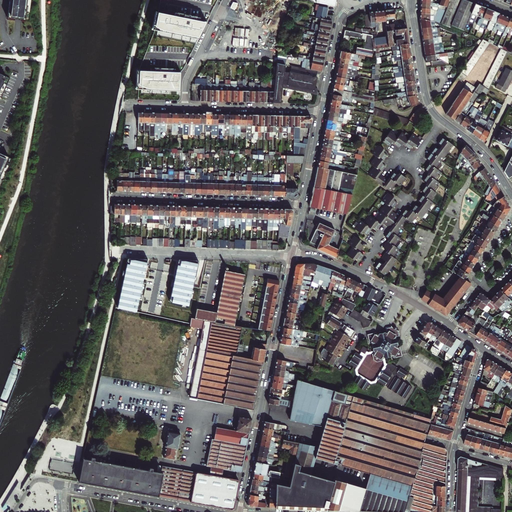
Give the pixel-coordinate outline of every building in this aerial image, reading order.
[(11,0),(9,20),(15,20),(22,21),(31,22),(32,19),(33,0),(11,0)] [(438,9),(436,13),(434,17),(432,23),(435,23),(435,24),(440,25),(441,25),(441,24),(440,23),(449,0),(441,0),(440,2),(439,5),(438,9)] [(449,5),(441,24),(441,25),(450,29),(450,27),(461,0),(450,0),(450,3),(449,5)] [(461,0),(450,27),(463,32),(467,23),(474,5),(468,3),(461,0)] [(474,5),(467,23),(473,26),(476,17),(480,8),(477,6),(474,5)] [(321,20),(332,22),(332,19),(333,17),(326,16),(328,9),(323,8),(318,7),(316,6),(316,7),(315,11),(317,11),(316,19),(321,20)] [(477,31),(478,29),(486,10),(483,9),(480,8),(476,17),(473,26),(471,29),(477,31)] [(486,10),(478,29),(481,30),(480,32),(484,34),(486,29),(493,13),(489,11),(486,10)] [(196,44),(207,22),(197,20),(197,17),(189,15),(179,13),(178,15),(159,11),(155,30),(158,30),(157,35),(196,44)] [(383,12),(384,21),(394,20),(393,11),(389,12),(383,12)] [(379,13),(374,13),(375,27),(376,30),(376,33),(376,34),(378,34),(378,31),(379,31),(378,24),(385,23),(384,21),(383,12),(379,13)] [(493,13),(486,29),(491,32),(498,15),(495,14),(493,13)] [(498,31),(504,17),(501,16),(498,15),(491,32),(494,33),(496,30),(498,31)] [(506,18),(504,17),(498,31),(498,32),(503,34),(503,33),(509,19),(506,18)] [(507,29),(509,30),(511,23),(511,20),(509,19),(503,33),(505,34),(507,29)] [(332,22),(321,20),(320,23),(314,21),(313,25),(330,29),(331,26),(332,22)] [(420,25),(421,29),(436,28),(437,29),(440,28),(439,26),(435,26),(435,23),(432,23),(429,22),(420,20),(420,25)] [(330,29),(313,25),(312,25),(311,30),(315,31),(329,34),(330,31),(330,29)] [(307,36),(311,36),(328,40),(329,37),(329,34),(315,31),(314,34),(308,32),(307,36)] [(355,56),(366,58),(371,59),(372,49),(371,38),(371,36),(359,34),(357,33),(345,31),(344,36),(343,40),(348,41),(349,38),(365,41),(363,50),(357,49),(355,55),(355,56)] [(328,40),(311,36),(310,39),(316,41),(315,44),(327,46),(327,43),(328,40)] [(376,37),(371,38),(372,49),(375,50),(387,47),(387,42),(386,38),(376,39),(376,37)] [(327,46),(315,44),(310,42),(308,48),(326,52),(326,49),(327,46)] [(483,45),(479,47),(476,50),(474,53),(472,56),(470,59),(468,62),(466,65),(464,68),(462,71),(460,73),(460,74),(459,75),(456,80),(460,83),(466,77),(467,75),(470,72),(471,69),(474,66),(476,62),(478,59),(480,56),(482,54),(484,50),(486,47),(488,44),(487,44),(483,45)] [(309,52),(309,54),(324,58),(325,55),(326,52),(308,48),(305,47),(305,51),(309,52)] [(492,67),(490,70),(488,73),(487,76),(485,80),(483,84),(482,87),(484,88),(488,90),(489,87),(491,84),(493,80),(495,77),(496,73),(498,70),(500,67),(501,64),(503,60),(505,57),(506,54),(506,53),(501,50),(500,50),(498,53),(497,57),(495,60),(493,63),(492,67)] [(340,56),(339,59),(361,64),(362,64),(363,60),(366,61),(366,58),(355,56),(355,55),(340,52),(340,56)] [(323,64),(306,60),(278,54),(276,64),(285,66),(292,68),(293,68),(294,61),(302,63),(302,66),(306,67),(305,70),(314,72),(321,73),(322,69),(323,64)] [(307,54),(306,60),(323,64),(324,60),(324,58),(309,54),(307,54)] [(380,80),(379,63),(380,63),(380,54),(375,54),(375,70),(371,70),(372,80),(380,80)] [(426,64),(431,63),(441,61),(447,65),(446,58),(448,57),(447,54),(440,55),(425,58),(425,61),(426,64)] [(339,61),(338,64),(357,68),(358,66),(361,67),(361,64),(339,59),(339,61)] [(271,104),(281,104),(282,90),(316,97),(318,90),(314,89),(315,86),(316,77),(291,72),(290,74),(285,73),(285,66),(276,64),(276,68),(275,76),(274,81),(271,104)] [(337,66),(337,68),(357,73),(360,73),(361,69),(357,68),(338,64),(337,66)] [(336,71),(336,73),(354,77),(356,78),(357,73),(337,68),(336,71)] [(154,72),(139,71),(138,90),(141,90),(140,94),(180,96),(181,73),(172,72),(172,70),(163,69),(154,69),(154,72)] [(496,85),(494,89),(503,93),(504,91),(505,90),(506,90),(511,77),(511,72),(505,69),(496,85)] [(335,79),(334,84),(351,88),(357,89),(358,83),(353,82),(354,77),(336,73),(335,79)] [(0,97),(1,98),(9,78),(0,74),(0,97)] [(206,85),(206,80),(204,80),(196,80),(195,80),(194,82),(194,85),(200,85),(200,94),(200,102),(202,102),(206,102),(206,85)] [(274,81),(266,81),(266,83),(266,103),(269,103),(271,104),(274,81)] [(467,81),(464,86),(445,115),(449,117),(454,121),(473,93),(477,88),(473,86),(470,84),(467,81)] [(333,88),(333,90),(357,95),(358,93),(350,91),(351,88),(334,84),(333,88)] [(193,91),(192,102),(194,102),(196,102),(196,94),(200,94),(200,85),(194,85),(193,85),(192,85),(191,91),(193,91)] [(473,93),(454,121),(454,122),(457,124),(459,125),(474,102),(481,92),(484,88),(482,87),(479,85),(477,88),(473,93)] [(332,93),(331,96),(346,98),(352,100),(370,103),(373,103),(373,98),(357,95),(333,90),(332,93)] [(330,104),(329,107),(344,110),(354,112),(354,108),(341,105),(339,106),(340,103),(351,105),(352,100),(346,98),(331,96),(331,98),(330,101),(330,104)] [(407,98),(402,98),(402,102),(407,102),(407,101),(408,101),(410,109),(419,105),(418,101),(417,98),(417,96),(407,98)] [(474,102),(459,125),(463,128),(466,131),(477,110),(481,103),(480,103),(478,105),(474,102)] [(385,120),(388,122),(391,123),(395,124),(398,125),(402,127),(402,125),(405,126),(408,127),(410,123),(411,122),(407,121),(404,120),(400,118),(397,117),(394,116),(391,115),(390,115),(387,114),(384,112),(381,111),(378,110),(373,108),(372,109),(372,116),(375,117),(378,118),(382,119),(385,120)] [(412,120),(411,122),(410,123),(415,126),(417,123),(419,119),(421,116),(423,113),(421,109),(417,112),(416,113),(414,117),(412,120)] [(479,112),(477,110),(466,131),(469,132),(471,134),(479,119),(480,117),(477,115),(479,112)] [(300,117),(299,133),(301,133),(301,132),(309,132),(312,119),(310,117),(300,117)] [(479,119),(471,134),(475,137),(478,139),(486,123),(479,119)] [(483,143),(493,122),(488,120),(486,123),(478,139),(481,142),(483,143)] [(325,126),(324,130),(339,133),(342,133),(342,131),(339,131),(341,124),(326,121),(325,126)] [(347,125),(345,134),(366,138),(369,129),(347,125)] [(500,143),(507,147),(511,137),(511,132),(502,127),(500,131),(497,130),(492,139),(500,143)] [(392,143),(393,144),(399,137),(391,131),(382,142),(389,147),(390,145),(392,143)] [(402,134),(399,137),(393,144),(397,147),(399,149),(403,144),(404,146),(411,137),(406,134),(405,136),(402,134)] [(407,148),(410,150),(413,146),(415,147),(420,141),(412,135),(411,137),(404,146),(407,148)] [(442,147),(440,149),(447,154),(453,146),(442,138),(440,141),(438,144),(442,147)] [(299,144),(299,148),(306,149),(308,140),(304,139),(303,145),(299,144)] [(373,154),(377,157),(383,161),(386,158),(387,156),(383,153),(384,151),(378,146),(373,154)] [(461,152),(458,159),(461,160),(461,162),(462,163),(464,159),(463,158),(467,155),(471,151),(468,149),(465,147),(461,151),(461,152)] [(320,150),(320,152),(342,157),(345,157),(346,153),(335,151),(321,148),(320,150)] [(433,151),(431,154),(441,162),(447,154),(440,149),(439,151),(435,148),(433,151)] [(464,159),(462,163),(465,166),(467,163),(467,162),(475,155),(473,153),(471,151),(467,155),(463,158),(464,159)] [(342,157),(320,152),(319,154),(319,157),(339,161),(341,161),(342,157)] [(0,153),(0,186),(13,159),(7,156),(0,153)] [(441,162),(431,154),(428,157),(426,160),(430,163),(429,164),(435,169),(441,162)] [(465,166),(467,170),(470,166),(470,165),(478,160),(476,158),(475,155),(467,162),(467,163),(465,166)] [(511,155),(503,172),(506,176),(508,179),(511,175),(511,168),(511,167),(511,155)] [(339,161),(319,157),(318,160),(318,162),(334,165),(338,166),(339,161)] [(383,161),(377,157),(371,165),(375,168),(381,173),(386,167),(384,165),(382,164),(383,161)] [(470,166),(467,170),(467,171),(471,173),(481,165),(480,162),(478,160),(470,165),(470,166)] [(334,165),(318,162),(317,165),(317,167),(336,171),(337,168),(334,168),(334,165)] [(433,180),(436,176),(439,172),(435,169),(429,164),(426,168),(424,170),(428,173),(427,175),(433,180)] [(336,171),(317,167),(315,178),(313,187),(338,193),(341,178),(354,181),(356,176),(336,171)] [(380,174),(381,173),(375,168),(369,176),(379,183),(384,177),(382,176),(380,174)] [(478,172),(474,177),(476,179),(480,176),(484,181),(489,177),(487,173),(484,168),(478,172)] [(393,173),(389,179),(395,183),(399,186),(405,178),(399,174),(398,176),(396,174),(393,173)] [(427,184),(425,186),(432,191),(437,183),(433,180),(427,175),(425,178),(423,181),(427,184)] [(386,179),(384,177),(379,183),(390,191),(395,183),(389,179),(388,180),(386,179)] [(489,177),(484,181),(489,187),(485,196),(488,197),(494,184),(491,180),(489,177)] [(492,207),(505,216),(508,212),(510,209),(499,193),(494,184),(488,197),(485,203),(492,207)] [(285,185),(285,197),(294,197),(295,197),(296,196),(297,189),(290,189),(290,185),(285,185)] [(425,195),(424,197),(430,201),(436,194),(432,191),(425,186),(423,189),(421,192),(425,195)] [(338,193),(313,187),(311,197),(309,207),(311,208),(345,215),(350,196),(338,193)] [(393,200),(394,198),(391,196),(388,193),(382,201),(386,205),(393,210),(396,204),(397,203),(393,200)] [(421,204),(420,206),(427,211),(433,203),(430,201),(424,197),(422,195),(419,199),(417,201),(421,204)] [(380,213),(390,220),(395,214),(393,213),(391,211),(393,210),(386,205),(380,213)] [(427,211),(420,206),(419,208),(415,205),(413,207),(410,210),(417,216),(421,219),(427,211)] [(490,213),(489,214),(501,222),(502,221),(503,218),(505,216),(492,207),(489,213),(490,213)] [(291,210),(284,209),(284,220),(283,224),(282,224),(282,226),(279,225),(279,227),(278,237),(287,239),(290,224),(293,212),(291,210)] [(405,209),(400,216),(407,221),(411,223),(417,216),(410,210),(409,212),(407,211),(405,209)] [(386,226),(390,220),(380,213),(374,221),(381,225),(382,224),(384,225),(386,226)] [(395,214),(390,220),(401,228),(407,221),(400,216),(399,217),(398,216),(395,214)] [(501,222),(489,214),(487,218),(482,215),(480,218),(484,220),(497,228),(499,225),(501,222)] [(381,225),(374,221),(370,217),(364,225),(371,230),(372,228),(373,228),(376,231),(381,225)] [(388,231),(395,236),(401,228),(390,220),(386,226),(388,228),(390,229),(388,231)] [(497,228),(484,220),(482,223),(481,222),(479,225),(494,234),(496,231),(497,228)] [(366,235),(371,230),(364,225),(360,222),(355,230),(361,234),(362,232),(364,234),(366,235)] [(318,246),(316,250),(327,255),(335,259),(338,250),(327,245),(334,231),(318,224),(310,243),(318,246)] [(479,228),(477,231),(490,239),(492,236),(494,234),(479,225),(478,228),(479,228)] [(395,236),(388,231),(384,237),(386,238),(388,240),(387,242),(393,247),(399,239),(395,236)] [(490,239),(477,231),(474,234),(476,235),(475,237),(487,244),(489,242),(490,239)] [(487,244),(475,237),(473,235),(470,240),(471,241),(470,242),(472,243),(483,250),(485,247),(487,244)] [(353,247),(359,252),(363,247),(361,245),(359,244),(361,242),(357,239),(354,237),(349,244),(353,247)] [(386,253),(392,257),(398,250),(393,247),(387,242),(383,248),(385,249),(387,251),(386,253)] [(472,243),(469,248),(480,255),(481,253),(483,250),(472,243)] [(363,255),(359,252),(353,247),(346,255),(353,260),(355,258),(356,259),(359,261),(363,255)] [(469,248),(466,253),(477,260),(478,257),(480,255),(469,248)] [(385,261),(384,263),(390,268),(396,260),(392,257),(386,253),(381,258),(383,260),(385,261)] [(466,253),(463,258),(474,265),(475,263),(477,260),(466,253)] [(457,261),(470,270),(472,267),(474,265),(463,258),(462,257),(461,256),(457,261)] [(117,307),(136,311),(147,258),(127,258),(117,307)] [(170,302),(189,305),(198,260),(178,259),(170,302)] [(457,261),(454,266),(467,275),(469,272),(470,270),(457,261)] [(384,276),(390,268),(384,263),(382,265),(381,264),(378,262),(374,268),(384,276)] [(313,277),(317,265),(313,264),(297,263),(295,266),(294,270),(294,273),(313,277)] [(330,285),(330,282),(333,270),(325,267),(317,265),(313,277),(312,280),(312,282),(319,284),(320,279),(323,280),(322,285),(329,287),(330,285)] [(454,266),(451,271),(455,274),(460,277),(464,280),(465,277),(467,275),(454,266)] [(234,326),(244,275),(225,271),(216,312),(196,308),(194,318),(202,320),(234,326)] [(347,277),(344,289),(344,291),(345,292),(344,293),(346,294),(346,293),(352,279),(350,278),(347,277)] [(443,298),(437,310),(438,311),(439,310),(439,311),(440,312),(441,312),(442,312),(442,311),(443,310),(444,310),(445,316),(460,298),(467,289),(471,284),(464,280),(460,277),(443,298)] [(268,278),(258,329),(269,331),(279,281),(268,278)] [(352,279),(346,293),(350,295),(352,295),(354,290),(358,282),(355,280),(352,279)] [(358,282),(354,290),(356,292),(353,298),(351,297),(349,301),(354,303),(358,295),(363,284),(360,283),(358,282)] [(376,290),(368,286),(363,297),(371,302),(376,290)] [(503,288),(501,290),(507,298),(511,294),(505,286),(503,288)] [(434,295),(426,290),(425,293),(421,299),(423,301),(428,304),(428,305),(437,310),(443,298),(442,299),(442,298),(434,294),(434,295)] [(496,295),(503,304),(508,309),(511,308),(508,304),(510,303),(511,304),(511,303),(507,298),(501,290),(498,292),(496,295)] [(328,295),(322,293),(318,307),(325,309),(328,295)] [(479,296),(478,298),(489,307),(490,308),(493,310),(495,308),(498,310),(499,309),(491,300),(482,293),(479,296)] [(501,306),(503,304),(496,295),(493,298),(491,300),(499,309),(503,313),(508,316),(510,314),(507,310),(505,311),(501,306)] [(333,304),(345,311),(347,309),(349,310),(351,311),(353,309),(356,304),(354,303),(349,301),(347,300),(344,298),(343,298),(339,303),(336,301),(333,304)] [(478,307),(486,313),(490,308),(489,307),(478,298),(475,301),(474,303),(478,307)] [(360,313),(353,309),(351,311),(350,314),(349,315),(358,321),(358,320),(362,322),(364,327),(369,325),(370,322),(372,320),(370,319),(367,318),(368,316),(369,315),(372,316),(378,308),(376,307),(370,303),(369,302),(366,306),(364,305),(362,310),(360,313)] [(473,315),(478,307),(474,303),(470,308),(466,313),(468,314),(469,312),(473,315)] [(343,316),(345,311),(333,304),(330,310),(333,313),(331,316),(338,321),(340,318),(341,318),(343,316)] [(298,314),(286,312),(285,315),(285,318),(294,320),(295,316),(302,318),(303,315),(299,314),(298,314)] [(464,329),(470,320),(473,316),(473,315),(469,312),(468,314),(466,313),(463,317),(459,322),(459,326),(464,329)] [(338,321),(331,316),(326,324),(327,324),(337,330),(349,337),(350,338),(354,331),(344,324),(342,327),(340,326),(338,325),(340,322),(338,321)] [(470,333),(479,318),(480,317),(478,316),(477,317),(476,316),(475,318),(475,320),(473,322),(470,320),(464,329),(467,331),(470,333)] [(202,320),(194,318),(191,318),(189,325),(201,327),(202,320)] [(486,322),(479,318),(470,333),(473,334),(477,337),(482,329),(486,322)] [(201,327),(189,398),(254,410),(263,361),(251,359),(236,356),(238,343),(242,327),(234,326),(202,320),(201,327)] [(420,332),(425,335),(432,323),(430,322),(429,321),(426,322),(420,332)] [(426,342),(427,343),(437,326),(434,324),(432,323),(425,335),(429,338),(428,339),(427,339),(426,342)] [(375,361),(381,360),(381,358),(382,358),(382,357),(383,356),(383,357),(390,356),(390,355),(391,355),(391,356),(392,356),(392,357),(401,356),(399,347),(398,347),(397,347),(396,345),(397,345),(396,338),(395,339),(395,337),(400,336),(399,331),(399,330),(398,330),(397,329),(393,327),(392,326),(391,325),(391,326),(385,327),(386,332),(385,332),(385,331),(378,333),(379,334),(377,334),(377,333),(376,333),(375,335),(375,334),(374,335),(375,336),(372,340),(371,340),(370,341),(371,341),(371,342),(372,342),(372,343),(371,343),(372,350),(373,350),(374,351),(373,352),(371,353),(372,359),(375,361)] [(432,340),(435,342),(442,329),(440,328),(437,326),(427,343),(429,344),(430,345),(432,342),(431,341),(432,340)] [(496,326),(494,328),(486,342),(488,344),(491,345),(500,330),(500,329),(496,326)] [(488,333),(486,332),(481,339),(483,341),(486,342),(494,328),(492,327),(488,333)] [(439,352),(441,348),(450,334),(446,332),(442,329),(435,342),(432,346),(431,348),(429,351),(437,355),(439,352)] [(482,329),(477,337),(479,338),(481,339),(486,332),(482,329)] [(337,330),(334,336),(345,343),(347,340),(349,337),(337,330)] [(500,330),(491,345),(493,347),(497,349),(506,332),(507,331),(504,330),(503,332),(500,330)] [(376,333),(376,331),(367,333),(369,341),(370,341),(371,342),(371,341),(370,341),(371,340),(372,340),(375,336),(374,335),(375,334),(375,335),(376,333)] [(297,335),(282,332),(281,335),(281,337),(301,341),(302,338),(296,336),(297,335)] [(509,333),(506,332),(497,349),(500,351),(502,352),(509,340),(506,338),(509,333)] [(450,334),(441,348),(447,352),(448,350),(450,347),(452,344),(454,341),(456,338),(453,336),(450,334)] [(334,336),(330,343),(341,349),(343,347),(345,343),(334,336)] [(301,341),(281,337),(280,340),(280,343),(300,347),(301,341)] [(422,340),(417,337),(416,339),(414,342),(427,350),(429,351),(431,348),(430,347),(428,348),(427,347),(429,344),(427,343),(426,342),(422,340)] [(451,356),(453,353),(455,350),(457,347),(459,344),(461,341),(456,338),(454,341),(452,344),(450,347),(448,350),(447,352),(446,353),(451,356)] [(509,340),(502,352),(505,354),(508,356),(511,348),(511,341),(510,340),(509,340)] [(243,344),(238,343),(236,356),(251,359),(252,355),(242,353),(243,344)] [(251,359),(263,361),(265,352),(267,344),(260,343),(259,348),(253,347),(252,355),(251,359)] [(341,349),(330,343),(326,349),(324,348),(321,352),(322,356),(325,358),(323,361),(333,367),(338,357),(337,356),(338,354),(341,349)] [(464,360),(466,356),(467,354),(469,351),(471,348),(467,344),(464,348),(463,351),(461,355),(459,358),(464,360)] [(365,350),(366,350),(367,348),(362,345),(359,349),(361,351),(364,353),(365,351),(365,350)] [(467,354),(466,356),(469,358),(468,361),(474,362),(475,358),(476,353),(475,350),(474,349),(471,348),(469,351),(467,354)] [(355,351),(347,362),(353,366),(357,360),(358,361),(362,356),(359,354),(355,351)] [(365,354),(368,353),(367,353),(366,353),(365,352),(365,351),(364,353),(361,351),(359,354),(362,356),(358,361),(360,362),(365,354)] [(445,360),(445,358),(445,356),(439,352),(437,355),(445,360)] [(356,369),(360,362),(358,361),(354,367),(353,368),(355,373),(356,374),(367,382),(368,383),(373,381),(374,380),(382,369),(383,370),(385,367),(384,366),(386,363),(384,362),(383,357),(383,356),(382,357),(382,358),(381,358),(381,360),(382,365),(372,380),(369,380),(357,373),(356,369)] [(445,360),(454,366),(455,363),(456,360),(457,359),(455,358),(453,357),(451,362),(445,358),(445,360)] [(459,364),(460,365),(472,369),(473,365),(474,362),(468,361),(464,360),(459,358),(457,358),(457,359),(456,360),(458,361),(458,360),(461,360),(459,364)] [(483,374),(487,376),(488,376),(489,376),(490,375),(489,374),(496,363),(492,360),(490,359),(487,360),(485,367),(483,374)] [(401,378),(405,373),(401,370),(398,368),(396,369),(393,367),(394,366),(393,366),(387,362),(386,363),(384,366),(385,367),(383,370),(382,369),(374,380),(382,385),(382,384),(385,386),(385,387),(401,399),(408,389),(409,387),(397,379),(398,376),(401,378)] [(488,378),(487,379),(491,381),(500,365),(498,364),(496,363),(489,374),(490,375),(489,376),(488,376),(487,376),(487,377),(488,378)] [(273,375),(288,378),(294,379),(297,380),(301,381),(302,378),(294,376),(294,374),(289,373),(288,371),(284,370),(285,366),(275,364),(274,369),(273,375)] [(460,365),(458,369),(470,373),(471,373),(471,371),(472,369),(460,365)] [(489,384),(485,390),(494,392),(495,390),(498,386),(496,385),(494,383),(496,381),(498,382),(497,383),(499,384),(508,370),(504,368),(500,365),(491,381),(490,382),(489,384)] [(455,373),(469,377),(470,375),(470,373),(458,369),(456,368),(453,367),(452,369),(456,371),(455,373)] [(508,370),(499,384),(498,386),(495,390),(496,391),(497,392),(496,394),(499,396),(500,395),(503,390),(506,387),(511,376),(511,372),(508,370)] [(454,377),(459,379),(468,382),(468,380),(469,377),(455,373),(454,377)] [(362,389),(367,382),(356,374),(351,381),(362,389)] [(287,382),(288,378),(273,375),(272,378),(272,381),(287,384),(287,382),(289,383),(288,384),(289,384),(290,382),(287,382)] [(454,377),(453,381),(454,382),(467,386),(467,384),(468,382),(459,379),(454,377)] [(293,401),(292,408),(291,413),(289,420),(309,424),(312,422),(314,415),(326,418),(323,428),(317,448),(315,457),(369,474),(365,487),(334,478),(333,481),(310,474),(298,470),(300,464),(294,462),(294,465),(293,470),(291,480),(289,486),(276,484),(276,488),(275,508),(386,511),(431,511),(432,505),(432,500),(432,495),(432,490),(433,485),(445,486),(447,451),(445,448),(424,442),(430,419),(301,381),(297,380),(296,386),(295,388),(293,401)] [(271,387),(281,389),(282,387),(286,388),(287,386),(288,386),(288,384),(289,383),(287,382),(287,384),(272,381),(271,383),(271,387)] [(479,388),(485,390),(489,384),(481,381),(479,388)] [(454,382),(452,387),(465,391),(466,389),(467,386),(454,382)] [(451,386),(449,391),(450,391),(464,396),(464,393),(465,391),(452,387),(451,386)] [(281,397),(282,389),(281,389),(271,387),(269,395),(268,402),(292,408),(293,401),(289,401),(288,405),(285,404),(286,400),(281,399),(281,398),(281,397)] [(478,390),(477,393),(487,396),(488,394),(493,395),(494,392),(485,390),(479,388),(478,390)] [(449,393),(445,392),(446,390),(443,389),(441,393),(446,395),(448,395),(451,396),(462,400),(463,398),(464,396),(450,391),(449,393)] [(476,396),(476,398),(486,401),(486,399),(491,400),(492,398),(487,396),(477,393),(476,396)] [(451,396),(449,401),(461,405),(461,403),(462,400),(451,396)] [(473,406),(479,407),(479,405),(489,408),(491,403),(486,401),(476,398),(474,402),(473,406)] [(442,403),(447,405),(460,409),(460,407),(461,405),(449,401),(448,403),(443,402),(442,403)] [(442,408),(444,409),(458,414),(459,412),(460,409),(447,405),(447,408),(442,406),(442,408)] [(491,424),(496,426),(501,427),(506,429),(511,410),(511,409),(507,406),(502,420),(472,411),(470,418),(475,420),(480,421),(485,423),(491,424)] [(444,409),(443,414),(457,418),(458,416),(458,414),(444,409)] [(442,418),(443,418),(456,422),(456,420),(457,418),(443,414),(442,413),(441,418),(442,418)] [(314,415),(312,422),(309,424),(323,428),(326,418),(314,415)] [(241,471),(252,418),(239,416),(237,428),(235,427),(234,430),(217,427),(215,439),(212,438),(206,466),(212,467),(224,469),(239,471),(240,472),(241,471)] [(429,435),(432,436),(437,418),(438,418),(438,417),(435,416),(433,422),(431,421),(427,434),(429,435)] [(437,418),(432,436),(434,436),(436,437),(440,423),(441,421),(440,420),(440,419),(441,418),(438,417),(438,418),(437,418)] [(445,424),(449,426),(454,427),(455,425),(456,422),(443,418),(442,423),(445,424)] [(274,423),(264,421),(263,425),(263,427),(273,429),(275,430),(275,427),(273,427),(274,423)] [(442,423),(440,423),(436,437),(439,438),(441,438),(445,424),(442,423)] [(449,426),(445,424),(441,438),(443,439),(445,439),(449,426)] [(454,427),(449,426),(445,439),(448,440),(450,441),(454,427)] [(273,429),(263,427),(262,431),(261,434),(283,440),(285,440),(287,432),(284,432),(284,436),(277,435),(277,434),(272,433),(273,429)] [(468,446),(470,447),(475,431),(472,430),(470,429),(466,445),(468,446)] [(177,448),(178,448),(181,433),(167,430),(165,441),(166,441),(163,457),(174,459),(177,448)] [(473,447),(475,448),(480,432),(477,431),(475,431),(470,447),(473,447)] [(480,432),(475,448),(478,449),(480,449),(485,433),(482,433),(480,432)] [(483,450),(485,451),(489,435),(485,433),(480,449),(483,450)] [(261,437),(260,439),(274,442),(274,440),(280,441),(283,441),(283,440),(261,434),(261,437)] [(487,451),(490,452),(494,436),(493,436),(489,435),(485,451),(487,451)] [(492,453),(494,453),(497,443),(498,439),(499,438),(498,437),(494,436),(490,452),(492,453)] [(501,455),(504,456),(507,446),(507,444),(505,444),(506,443),(507,439),(504,438),(503,439),(502,444),(499,455),(501,455)] [(274,442),(260,439),(260,442),(259,445),(275,448),(276,443),(274,442)] [(294,462),(297,449),(298,443),(285,440),(283,440),(283,441),(282,444),(281,448),(289,449),(287,459),(286,463),(294,465),(294,462)] [(298,470),(310,474),(315,457),(317,448),(306,445),(298,443),(297,449),(294,462),(300,464),(298,470)] [(275,448),(259,445),(259,447),(258,450),(274,454),(275,448)] [(273,459),(274,454),(258,450),(257,453),(257,456),(273,459)] [(256,461),(268,464),(272,464),(273,459),(257,456),(256,459),(256,461)] [(234,508),(239,481),(237,480),(222,477),(210,475),(161,467),(160,473),(152,471),(152,469),(145,467),(145,470),(93,461),(93,458),(90,457),(89,460),(83,459),(83,461),(79,482),(193,503),(232,509),(234,508)] [(482,463),(461,457),(459,460),(459,464),(456,511),(491,511),(492,509),(501,510),(501,508),(478,507),(479,479),(479,477),(495,477),(503,478),(503,469),(485,464),(485,466),(482,467),(482,469),(468,468),(468,465),(471,464),(477,466),(481,465),(482,463)] [(255,467),(254,473),(272,476),(283,479),(284,473),(267,470),(268,464),(256,461),(255,467)] [(210,475),(222,477),(223,473),(224,469),(212,467),(211,470),(210,475)] [(285,468),(284,473),(283,479),(291,480),(293,470),(285,468)] [(272,476),(254,473),(253,475),(252,479),(262,481),(262,479),(271,481),(272,476)] [(263,492),(250,489),(249,494),(248,500),(257,502),(258,501),(261,501),(261,496),(262,496),(263,492)] [(257,502),(248,500),(247,504),(248,506),(249,507),(269,507),(269,497),(262,496),(261,496),(261,501),(258,501),(257,502)]
